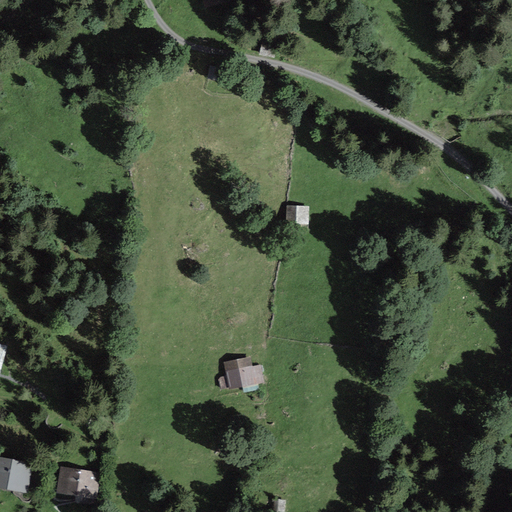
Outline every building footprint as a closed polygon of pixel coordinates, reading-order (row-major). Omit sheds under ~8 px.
[(259,49),(269,51),(272,41),(261,38),(259,49)] [(211,67),(209,78),(216,79),(218,68),(211,67)] [(307,221),(306,208),(286,208),(286,222),(307,221)] [(262,380),(259,366),(250,368),(249,359),(226,362),(227,373),(229,386),(262,380)] [(0,482),(23,487),(27,466),(0,461),(0,482)] [(60,488),(94,494),(97,476),(79,473),(79,470),(73,469),(73,472),(63,470),(60,488)] [(277,511),(283,511),(284,501),(273,500),(271,511),(277,511)]
